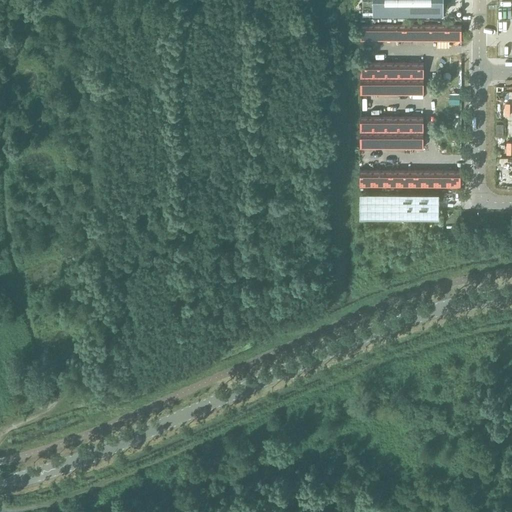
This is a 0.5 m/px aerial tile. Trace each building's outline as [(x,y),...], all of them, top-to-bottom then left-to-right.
[(443,0),(372,0),(373,13),(443,13),(443,0)] [(373,39),(373,23),(361,22),(360,39),(373,39)] [(386,39),(386,23),(373,23),(373,39),(386,39)] [(398,39),(398,23),(386,23),(386,39),(398,39)] [(411,39),(411,23),(398,23),(398,39),(411,39)] [(423,40),(423,23),(411,23),(411,39),(423,40)] [(436,40),(436,23),(423,23),(423,40),(436,40)] [(449,40),(449,23),(436,23),(436,40),(449,40)] [(461,40),(461,23),(449,23),(449,40),(461,40)] [(373,77),(373,61),(360,61),(360,77),(373,77)] [(386,77),(386,61),(373,61),(373,77),(386,77)] [(398,77),(398,61),(386,61),(386,77),(398,77)] [(411,77),(411,61),(398,61),(398,77),(411,77)] [(424,77),(424,61),(411,61),(411,77),(424,77)] [(373,93),(373,77),(360,77),(360,93),(373,93)] [(385,93),(386,77),(373,77),(373,93),(385,93)] [(398,93),(398,77),(386,77),(385,93),(398,93)] [(411,93),(411,77),(398,77),(398,93),(411,93)] [(423,93),(424,77),(411,77),(411,93),(423,93)] [(450,92),(450,101),(460,102),(460,92),(450,92)] [(373,131),(373,115),(360,115),(360,131),(373,131)] [(385,131),(385,115),(373,115),(373,131),(385,131)] [(398,131),(398,116),(385,115),(385,131),(398,131)] [(411,131),(411,116),(398,116),(398,131),(411,131)] [(423,131),(423,116),(411,116),(411,131),(423,131)] [(373,147),(373,131),(360,131),(360,147),(373,147)] [(385,147),(385,131),(373,131),(373,147),(385,147)] [(398,147),(398,131),(385,131),(385,147),(398,147)] [(410,147),(411,131),(398,131),(398,147),(410,147)] [(423,147),(423,131),(411,131),(410,147),(423,147)] [(372,185),(372,169),(360,169),(360,185),(372,185)] [(385,185),(385,169),(372,169),(372,185),(385,185)] [(397,185),(397,169),(385,169),(385,185),(397,185)] [(410,185),(410,169),(397,169),(397,185),(410,185)] [(422,185),(423,169),(410,169),(410,185),(422,185)] [(435,185),(435,169),(423,169),(422,185),(435,185)] [(448,186),(448,169),(435,169),(435,185),(448,186)] [(460,186),(460,171),(460,169),(448,169),(448,186),(460,186)] [(438,218),(438,193),(360,192),(359,217),(438,218)]
